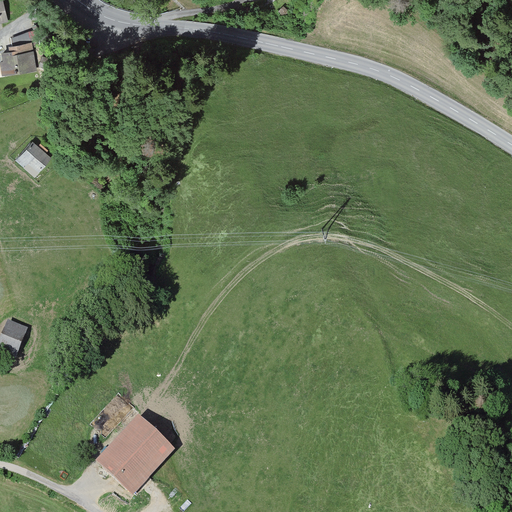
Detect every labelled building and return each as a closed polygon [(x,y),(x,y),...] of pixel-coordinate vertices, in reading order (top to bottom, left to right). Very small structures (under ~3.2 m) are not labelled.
[(29,32),(11,38),(13,46),(30,44),(32,43),(29,32)] [(2,71),(2,73),(31,69),(29,52),(31,52),(30,44),(13,46),(13,50),(2,51),(2,53),(4,53),(5,61),(1,62),(1,64),(3,64),(4,71),(2,71)] [(30,159),(41,169),(50,159),(31,142),(16,158),(24,166),(30,159)] [(7,326),(0,343),(0,359),(4,362),(8,355),(17,358),(27,334),(7,326)] [(144,473),(169,447),(143,423),(102,468),(128,491),(129,489),(137,496),(152,480),(144,473)]
